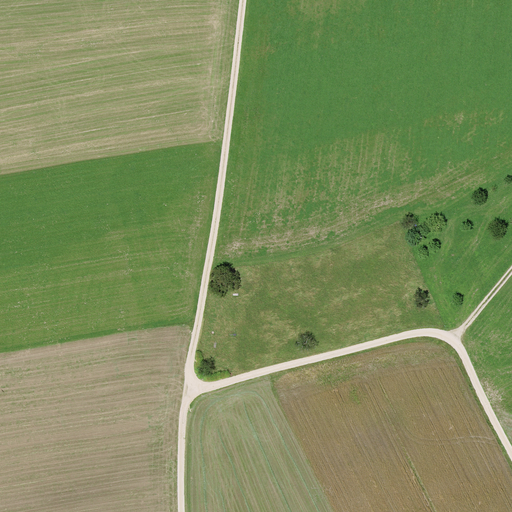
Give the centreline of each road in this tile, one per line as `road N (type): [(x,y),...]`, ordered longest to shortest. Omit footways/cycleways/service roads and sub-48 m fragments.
road 1 (track): [(183,511),(186,389),(241,0)]
road 2 (track): [(511,456),(445,336),(417,333),(186,389)]
